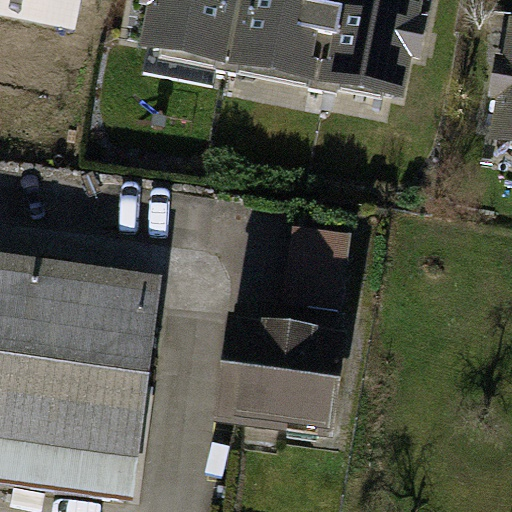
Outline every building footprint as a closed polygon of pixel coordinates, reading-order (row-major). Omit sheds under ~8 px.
[(237,0),(146,0),(135,70),(223,85),(237,0)] [(328,0),(237,0),(223,85),(311,100),(328,0)] [(419,0),(328,0),(311,100),(399,116),(419,0)] [(511,31),(508,31),(492,146),(511,148),(511,31)] [(293,301),(350,307),(357,239),(301,233),(293,301)] [(0,474),(131,493),(161,275),(0,252),(0,474)] [(234,428),(343,441),(354,346),(245,333),(234,428)]
